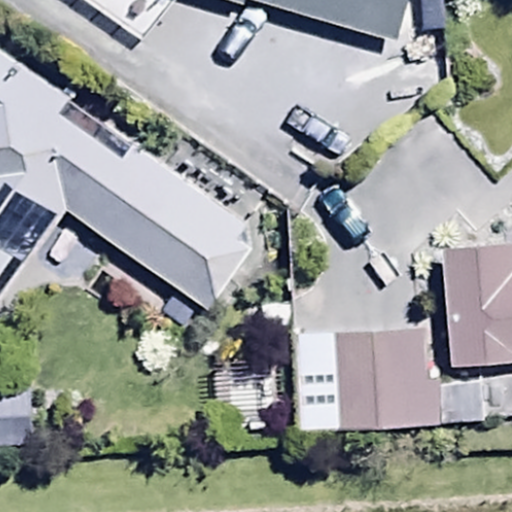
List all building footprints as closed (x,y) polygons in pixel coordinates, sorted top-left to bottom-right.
[(230,0),(238,2),(238,0),(256,0),(391,42),(404,0),(230,0)] [(0,53),(0,299),(61,209),(213,311),(254,249),(235,237),(245,222),(128,144),(124,150),(62,109),(68,99),(0,53)] [(511,362),(511,241),(438,247),(446,368),(511,362)] [(423,324),(295,329),(299,431),(482,423),(480,381),(425,383),(423,324)] [(27,393),(0,393),(0,448),(29,448),(27,393)]
